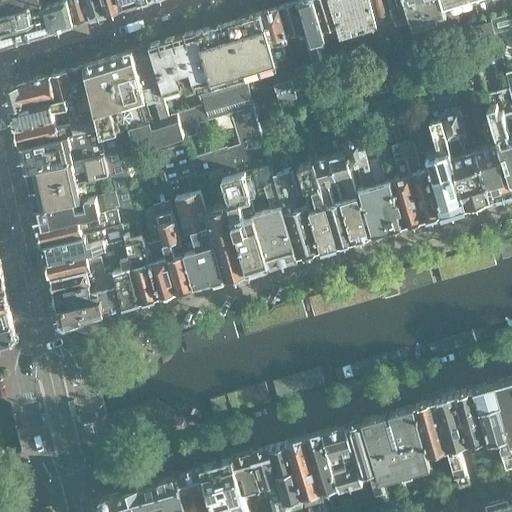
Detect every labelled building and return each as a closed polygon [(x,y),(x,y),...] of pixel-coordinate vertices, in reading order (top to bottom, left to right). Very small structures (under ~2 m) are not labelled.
[(33,0),(0,0),(0,9),(26,2),(33,0)] [(74,19),(69,0),(49,0),(42,2),(46,15),(49,26),(74,19)] [(90,14),(86,0),(69,0),(74,19),(90,14)] [(106,9),(103,0),(86,0),(90,14),(106,9)] [(122,4),(120,0),(103,0),(106,9),(122,4)] [(319,71),(297,0),(293,0),(278,5),(290,42),(297,40),(307,75),(319,71)] [(326,38),(314,0),(297,0),(319,71),(327,69),(319,40),(326,38)] [(379,24),(372,0),(314,0),(326,38),(340,34),(340,35),(352,32),(351,28),(366,24),(368,27),(379,24)] [(404,47),(396,22),(390,0),(372,0),(379,24),(387,52),(362,59),(374,104),(409,94),(397,49),(404,47)] [(412,18),(406,0),(390,0),(396,22),(412,18)] [(444,5),(442,0),(406,0),(412,18),(419,39),(420,39),(421,42),(453,33),(444,5)] [(0,27),(22,21),(46,15),(42,2),(27,6),(26,2),(0,9),(0,27)] [(290,42),(278,5),(262,9),(277,59),(278,63),(287,60),(283,49),(291,47),(289,42),(290,42)] [(277,59),(262,9),(229,19),(244,69),(277,59)] [(511,12),(493,18),(494,21),(497,32),(511,86),(511,12)] [(49,26),(46,15),(22,21),(26,33),(49,26)] [(244,69),(229,19),(197,29),(212,78),(215,88),(247,79),(244,69)] [(22,21),(0,27),(0,40),(1,41),(26,33),(22,21)] [(497,32),(494,21),(477,25),(480,37),(497,32)] [(212,78),(197,29),(149,42),(165,92),(180,87),(179,83),(185,81),(187,89),(197,86),(196,82),(212,78)] [(165,92),(149,42),(149,43),(149,42),(132,47),(133,47),(153,116),(171,111),(165,92)] [(153,116),(133,47),(84,62),(90,88),(99,124),(101,131),(115,127),(129,123),(153,116)] [(90,88),(84,62),(68,67),(73,92),(90,88)] [(73,92),(68,67),(50,72),(55,94),(56,96),(67,93),(73,92)] [(55,94),(50,72),(6,85),(11,104),(55,94)] [(265,208),(260,189),(253,168),(243,171),(241,162),(251,159),(253,166),(272,160),(247,79),(215,88),(199,93),(202,102),(176,109),(187,143),(187,144),(196,174),(206,171),(215,200),(224,197),(225,203),(230,201),(250,267),(270,261),(255,211),(265,208)] [(299,96),(294,79),(278,83),(283,101),(299,96)] [(56,114),(54,106),(70,102),(67,93),(56,96),(55,94),(11,104),(15,124),(56,114)] [(511,136),(510,130),(511,129),(511,128),(511,97),(503,101),(506,110),(501,111),(499,102),(491,104),(495,119),(511,180),(511,136)] [(490,196),(477,149),(467,152),(466,147),(472,146),(460,105),(441,111),(443,118),(466,203),(490,196)] [(74,130),(71,119),(58,122),(56,114),(15,124),(20,143),(74,130)] [(442,210),(466,203),(443,118),(434,120),(440,145),(439,148),(440,152),(433,154),(434,158),(428,159),(430,166),(442,210)] [(511,180),(495,119),(484,122),(490,146),(477,149),(490,196),(511,189),(511,180)] [(141,164),(129,123),(115,127),(123,158),(130,156),(133,166),(141,164)] [(105,150),(101,131),(99,124),(74,130),(20,143),(26,167),(105,150)] [(130,182),(123,158),(115,127),(101,131),(105,150),(110,170),(114,188),(88,195),(35,207),(39,224),(104,208),(118,205),(119,209),(136,205),(130,182)] [(424,216),(404,142),(402,134),(393,137),(402,174),(394,176),(406,221),(424,216)] [(388,226),(370,160),(363,135),(345,140),(348,151),(332,155),(354,236),(370,231),(388,226)] [(442,210),(430,166),(424,168),(416,138),(404,142),(424,216),(442,210)] [(226,275),(206,208),(200,188),(199,189),(186,143),(158,151),(171,198),(176,197),(184,227),(188,230),(194,228),(195,233),(180,237),(182,242),(185,249),(196,283),(226,275)] [(88,195),(84,176),(110,170),(105,150),(26,167),(35,207),(88,195)] [(354,236),(332,155),(321,158),(319,150),(314,151),(338,241),(354,236)] [(338,241),(314,151),(309,153),(311,161),(300,164),(310,202),(322,245),(338,241)] [(322,245),(310,202),(304,203),(294,166),(287,168),(283,157),(272,160),(298,253),(322,245)] [(406,221),(394,176),(387,178),(381,157),(370,160),(388,226),(406,221)] [(298,253),(272,160),(253,166),(253,168),(260,189),(266,187),(272,206),(265,208),(255,211),(270,261),(298,253)] [(177,288),(158,224),(145,177),(130,182),(136,205),(139,217),(159,293),(177,288)] [(230,201),(225,203),(206,208),(226,275),(250,267),(230,201)] [(84,231),(82,224),(107,217),(104,208),(39,224),(42,241),(84,231)] [(159,293),(139,217),(122,221),(126,238),(130,255),(141,299),(159,293)] [(196,283),(185,249),(182,242),(173,245),(168,230),(178,227),(175,219),(158,224),(177,288),(196,283)] [(108,243),(126,238),(122,221),(84,231),(42,241),(43,241),(46,258),(86,248),(108,243)] [(511,237),(499,241),(504,259),(511,256),(511,237)] [(130,255),(126,238),(108,243),(112,259),(121,257),(130,255)] [(432,259),(438,278),(489,262),(483,244),(432,259)] [(103,262),(100,253),(88,256),(86,248),(46,258),(50,275),(93,264),(103,262)] [(141,299),(130,255),(121,257),(123,265),(114,267),(123,304),(141,299)] [(123,304),(114,267),(105,270),(103,261),(103,262),(93,264),(95,271),(98,286),(100,294),(104,310),(123,304)] [(379,275),(386,299),(437,284),(431,261),(379,275)] [(90,280),(88,273),(95,271),(93,264),(50,275),(53,289),(90,280)] [(310,295),(316,316),(381,296),(375,276),(310,295)] [(100,294),(98,286),(91,288),(90,280),(53,289),(57,304),(100,294)] [(0,305),(9,303),(6,287),(0,288),(0,305)] [(104,310),(100,294),(57,304),(60,320),(65,322),(104,310)] [(247,315),(252,332),(306,317),(301,300),(247,315)] [(0,321),(13,318),(9,303),(0,305),(0,321)] [(13,337),(16,332),(16,331),(13,318),(0,321),(0,340),(13,337)] [(240,338),(235,321),(187,334),(192,352),(240,338)] [(482,324),(476,325),(421,341),(425,354),(480,338),(485,336),(489,333),(491,332),(492,330),(493,329),(494,327),(493,326),(492,325),(490,324),(488,323),(486,323),(482,324)] [(337,366),(337,367),(336,369),(336,371),(337,372),(337,373),(340,376),(341,377),(343,377),(346,377),(398,363),(400,362),(402,361),(405,360),(407,358),(408,356),(409,355),(412,351),(408,349),(406,348),(404,348),(401,347),(399,347),(396,347),(393,348),(342,362),(339,363),(337,364),(337,366)] [(115,377),(110,362),(102,364),(107,379),(115,377)] [(323,382),(317,362),(270,377),(276,397),(323,382)] [(511,373),(495,379),(511,434),(511,373)] [(511,434),(495,379),(474,384),(492,445),(501,443),(506,459),(511,457),(511,434)] [(492,445),(474,384),(454,390),(468,439),(471,451),(492,445)] [(266,399),(262,386),(210,401),(214,415),(266,399)] [(468,439),(454,390),(435,396),(456,469),(460,482),(469,479),(461,449),(455,448),(454,442),(468,439)] [(456,469),(435,396),(415,402),(428,450),(436,448),(443,472),(456,469)] [(428,450),(415,402),(414,401),(413,402),(390,409),(392,414),(391,415),(388,415),(387,410),(362,417),(379,476),(382,475),(431,462),(428,450)] [(379,476),(362,417),(347,421),(360,470),(367,469),(376,497),(387,495),(382,475),(379,476)] [(134,432),(129,418),(118,421),(122,435),(134,432)] [(362,478),(360,470),(347,421),(322,428),(338,484),(362,478)] [(345,511),(338,484),(322,428),(288,438),(304,499),(307,511),(345,511)] [(304,499),(288,438),(269,444),(281,488),(269,491),(271,498),(275,511),(288,511),(287,506),(287,504),(304,499)] [(281,488),(269,444),(251,449),(262,489),(258,494),(269,491),(281,488)] [(262,489),(251,449),(233,454),(242,487),(245,488),(249,506),(255,505),(254,500),(258,494),(262,489)] [(245,488),(242,487),(233,454),(202,463),(215,511),(250,511),(251,511),(249,506),(245,488)] [(215,511),(202,463),(177,471),(176,472),(183,502),(137,511),(215,511)] [(137,511),(183,502),(176,472),(159,477),(105,492),(105,493),(102,497),(102,498),(102,500),(103,501),(105,511),(137,511)] [(511,511),(511,499),(507,501),(505,493),(484,499),(477,501),(479,511),(511,511)] [(479,511),(477,501),(443,510),(443,511),(479,511)]
